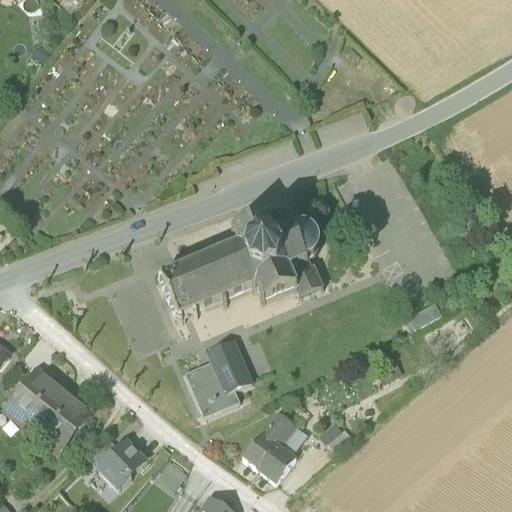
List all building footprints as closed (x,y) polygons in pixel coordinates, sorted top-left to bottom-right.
[(178,331),(180,336),(256,304),(261,315),(293,300),(298,310),(323,298),(314,278),(310,280),(306,273),(311,270),(314,266),(317,259),(317,250),(313,244),(308,239),(299,237),(292,239),(284,219),(230,243),(234,254),(174,279),(175,281),(159,287),(160,289),(157,291),(175,333),(178,331)] [(415,337),(441,322),(435,310),(408,325),(415,337)] [(235,400),(252,393),(234,350),(207,362),(211,372),(225,404),(235,400)] [(0,374),(9,362),(0,355),(0,374)] [(400,382),(392,366),(374,375),(382,391),(400,382)] [(204,427),(240,412),(235,400),(225,404),(211,372),(185,383),(204,427)] [(74,408),(79,402),(66,392),(61,398),(37,379),(5,419),(59,463),(92,423),(74,408)] [(264,442),(280,456),(298,436),(304,429),(297,424),(291,430),(281,422),(264,442)] [(319,444),(326,453),(342,440),(334,431),(319,444)] [(309,445),(298,436),(280,456),(291,466),(309,445)] [(335,464),(354,448),(345,437),(342,440),(326,453),(335,464)] [(280,456),(264,442),(242,468),(277,494),(296,470),(291,466),(280,456)] [(101,473),(119,456),(110,447),(93,464),(101,473)] [(144,468),(126,449),(119,456),(101,473),(98,477),(118,497),(131,485),(129,483),(144,468)] [(157,484),(175,498),(189,480),(171,466),(157,484)]
